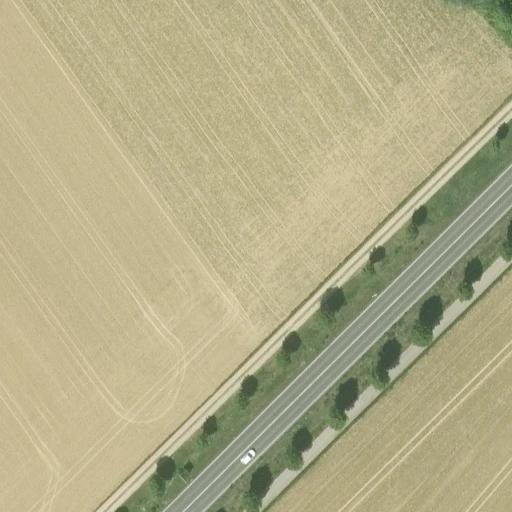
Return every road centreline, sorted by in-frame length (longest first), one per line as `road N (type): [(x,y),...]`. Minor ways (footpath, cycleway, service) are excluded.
road 1 (track): [(110,511),(511,109)]
road 2 (secondary): [(184,511),(511,188)]
road 3 (track): [(255,511),(511,258)]
